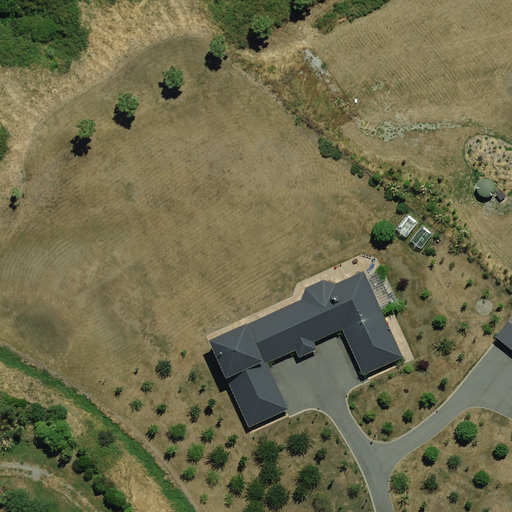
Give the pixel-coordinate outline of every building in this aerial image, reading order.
[(367,273),(207,341),(243,426),(290,406),(271,363),(344,332),(364,377),(404,360),(367,273)] [(511,315),(494,338),(511,352),(511,315)] [(356,425),(341,405),(331,412),(346,432),(356,425)] [(469,420),(497,421),(497,441),(510,441),(511,421),(511,410),(470,408),(469,420)] [(468,418),(456,418),(456,452),(468,451),(468,418)] [(511,483),(505,481),(499,494),(511,499),(511,483)]
